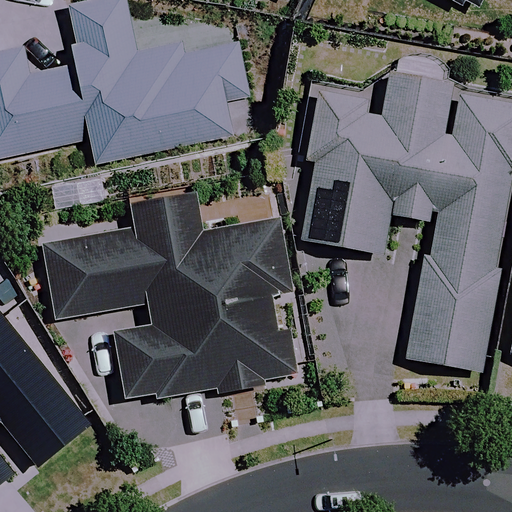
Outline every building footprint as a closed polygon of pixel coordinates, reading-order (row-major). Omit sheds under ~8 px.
[(0,50),(0,154),(100,134),(106,161),(243,133),(236,98),(254,95),(243,40),(192,50),(189,39),(149,47),(139,0),(88,0),(81,2),(93,60),(38,71),(33,44),(0,50)] [(511,0),(445,0),(472,14),(479,0),(511,0)] [(452,89),(391,79),(386,110),(325,100),(310,98),(300,159),(315,161),(302,244),(386,257),(393,217),(433,223),(411,362),(482,373),(511,190),(511,108),(451,99),(452,89)] [(148,225),(54,240),(66,314),(160,298),(164,322),(126,329),(136,392),(166,387),(167,393),(226,384),(227,389),(271,382),(270,376),(294,372),(281,290),(299,287),(287,216),(212,228),(205,189),(144,199),(148,225)] [(0,488),(23,471),(0,440),(0,422),(11,414),(49,462),(98,423),(1,300),(0,300),(0,488)]
